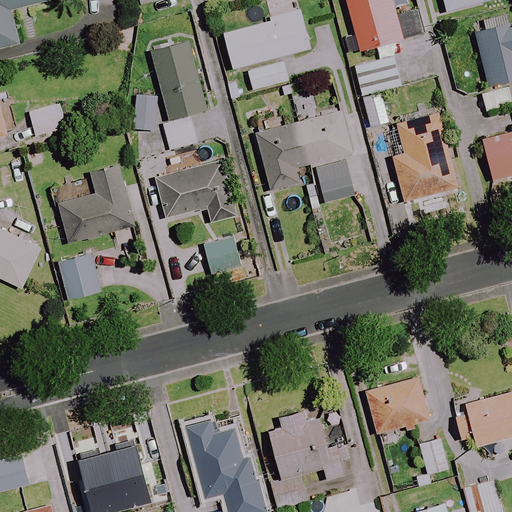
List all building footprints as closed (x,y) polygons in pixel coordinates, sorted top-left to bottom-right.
[(53,0),(0,0),(0,49),(18,44),(9,12),(53,0)] [(342,0),(357,52),(401,40),(389,0),(342,0)] [(444,0),(448,13),(493,0),(444,0)] [(220,33),(229,69),(242,66),(247,91),(287,82),(281,57),(307,51),(298,11),(267,18),(268,22),(220,33)] [(511,22),(472,33),(486,87),(511,80),(511,22)] [(168,151),(181,148),(183,156),(198,153),(196,144),(189,114),(202,110),(185,43),(150,52),(166,119),(160,121),(168,151)] [(401,86),(392,56),(351,67),(368,127),(386,122),(378,92),(401,86)] [(508,91),(480,95),(482,110),(510,107),(508,91)] [(7,95),(0,96),(0,138),(2,138),(17,134),(7,95)] [(154,96),(133,96),(132,130),(153,131),(154,96)] [(68,138),(58,103),(26,112),(33,137),(42,134),(45,144),(68,138)] [(396,120),(404,152),(394,154),(405,199),(460,185),(440,108),(396,120)] [(350,153),(339,109),(278,125),(251,132),(267,190),(297,182),(293,168),(311,164),(322,205),(351,198),(340,156),(350,153)] [(511,131),(478,140),(489,181),(511,174),(511,131)] [(234,216),(220,160),(170,172),(152,177),(162,218),(204,207),(208,222),(234,216)] [(131,227),(114,165),(87,173),(92,194),(54,204),(65,244),(131,227)] [(39,244),(0,226),(0,279),(19,288),(39,244)] [(238,267),(230,237),(200,245),(208,275),(238,267)] [(97,291),(87,252),(55,261),(64,299),(97,291)] [(422,372),(364,388),(379,438),(436,422),(422,372)] [(511,388),(463,401),(474,446),(511,436),(511,388)] [(198,423),(188,425),(204,495),(222,491),(227,511),(262,511),(267,511),(253,453),(245,455),(235,414),(198,423)] [(338,416),(271,430),(281,477),(271,479),(276,508),(354,492),(338,416)] [(442,436),(418,441),(426,475),(450,469),(442,436)] [(150,511),(133,449),(89,461),(102,511),(150,511)] [(24,452),(0,457),(0,489),(32,481),(24,452)] [(505,511),(496,480),(463,489),(469,511),(505,511)] [(451,511),(448,499),(409,510),(409,511),(451,511)] [(56,511),(54,502),(8,511),(56,511)]
